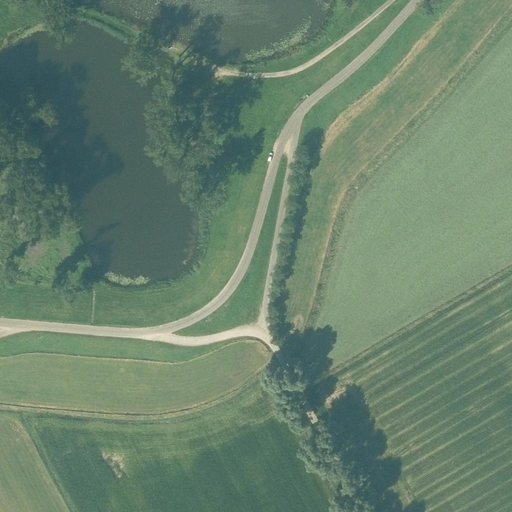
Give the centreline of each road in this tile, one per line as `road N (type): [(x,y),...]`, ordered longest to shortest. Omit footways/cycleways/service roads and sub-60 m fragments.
road 1 (unclassified): [(0,324),(157,333),(208,312),(244,265),(279,143),(294,122)]
road 2 (unclassified): [(362,511),(263,328),(294,122)]
road 3 (track): [(392,0),(293,73),(227,77),(199,67)]
road 4 (unclassified): [(294,122),(417,0)]
